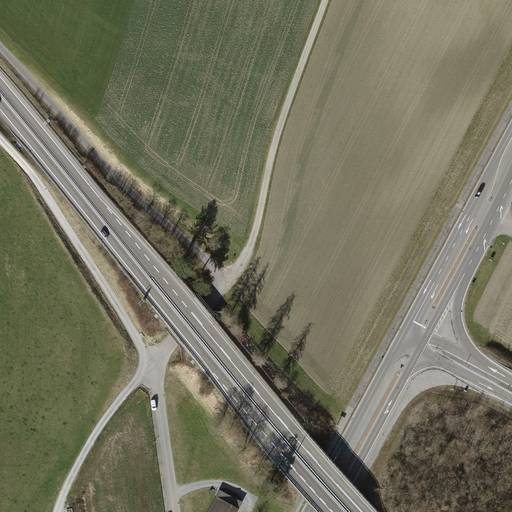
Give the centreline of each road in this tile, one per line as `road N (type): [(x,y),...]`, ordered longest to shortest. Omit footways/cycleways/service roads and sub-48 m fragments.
road 1 (trunk): [(356,511),(0,81)]
road 2 (trunk): [(0,102),(338,511)]
road 3 (residential): [(0,47),(113,174),(228,280),(151,364)]
road 4 (track): [(326,0),(275,142),(247,254),(228,280)]
road 5 (track): [(151,364),(34,177),(0,138)]
road 6 (secondary): [(408,331),(308,511)]
road 7 (secondary): [(332,511),(423,339)]
road 8 (residential): [(57,511),(98,428),(151,364)]
road 9 (residential): [(151,364),(173,511)]
road 10 (secondary): [(484,212),(463,231),(408,331)]
